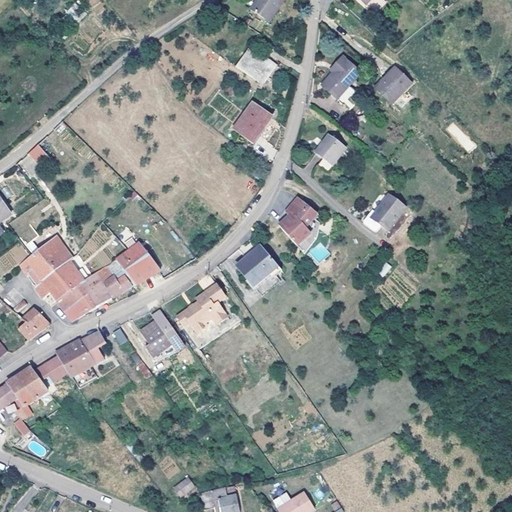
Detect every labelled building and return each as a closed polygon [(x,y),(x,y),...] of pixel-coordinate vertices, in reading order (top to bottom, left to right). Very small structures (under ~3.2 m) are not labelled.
[(99,0),(90,0),(88,2),(97,14),(105,7),(99,0)] [(283,0),(256,0),(250,10),(268,22),(283,0)] [(79,6),(75,2),(70,7),(74,11),(79,6)] [(276,67),(249,48),(235,67),(262,86),(276,67)] [(336,69),(333,73),(321,86),(337,100),(349,86),(360,73),(342,57),(334,67),(336,69)] [(395,69),(375,88),(392,104),(411,84),(395,69)] [(355,92),(349,86),(337,100),(343,105),(355,92)] [(270,117),(252,104),(234,129),(252,143),(270,117)] [(469,153),(477,146),(453,122),(445,129),(469,153)] [(54,132),(101,177),(110,168),(63,123),(54,132)] [(346,151),(328,136),(315,153),(322,159),(332,166),(346,151)] [(38,144),(27,152),(40,169),(51,160),(38,144)] [(500,168),(492,161),(487,167),(495,173),(500,168)] [(375,212),(372,210),(363,222),(376,233),(381,227),(388,232),(406,209),(388,195),(375,212)] [(284,209),(286,214),(275,223),(292,244),(306,233),(302,227),(310,218),(314,214),(296,196),(284,209)] [(0,199),(0,235),(2,234),(0,230),(0,222),(11,215),(0,199)] [(310,218),(302,227),(306,233),(292,244),(299,253),(311,239),(316,223),(310,218)] [(56,235),(30,256),(20,265),(26,275),(35,287),(67,261),(53,242),(58,238),(56,235)] [(58,238),(53,242),(67,261),(69,260),(72,258),(58,238)] [(31,252),(37,247),(31,240),(26,245),(31,252)] [(0,276),(1,278),(28,254),(18,242),(0,257),(0,276)] [(127,251),(115,259),(136,285),(161,271),(139,242),(127,251)] [(310,251),(320,262),(330,253),(320,242),(310,251)] [(261,246),(237,266),(262,296),(279,282),(274,277),(282,271),(261,246)] [(69,260),(67,261),(35,287),(43,299),(45,297),(51,292),(57,301),(80,283),(84,281),(69,260)] [(113,261),(107,265),(113,275),(120,271),(113,261)] [(392,267),(386,263),(377,274),(383,278),(392,267)] [(84,281),(80,283),(87,295),(95,308),(132,287),(125,277),(116,279),(113,275),(107,265),(92,275),(84,281)] [(87,295),(80,283),(57,301),(65,311),(87,295)] [(195,299),(197,303),(175,318),(183,328),(188,324),(194,331),(203,324),(211,319),(216,325),(226,317),(216,304),(224,298),(215,285),(195,299)] [(95,308),(87,295),(65,311),(72,321),(95,308)] [(27,304),(23,299),(13,309),(17,313),(27,304)] [(0,300),(0,312),(5,317),(18,330),(25,322),(22,317),(17,313),(13,309),(6,304),(0,300)] [(34,308),(22,317),(25,322),(18,330),(28,341),(51,324),(34,308)] [(153,315),(156,320),(172,344),(177,351),(185,346),(161,310),(153,315)] [(156,320),(139,330),(147,342),(143,345),(150,355),(172,344),(156,320)] [(206,327),(203,324),(194,331),(196,334),(206,327)] [(121,329),(113,333),(120,344),(128,340),(121,329)] [(99,331),(81,340),(55,353),(58,358),(71,377),(107,359),(99,347),(106,342),(99,331)] [(135,352),(130,355),(147,379),(152,376),(135,352)] [(35,373),(31,368),(7,384),(17,398),(23,406),(27,405),(71,377),(58,358),(35,373)] [(0,410),(17,398),(7,384),(0,389),(0,410)] [(27,405),(23,406),(14,412),(21,420),(33,413),(27,405)] [(26,425),(21,429),(26,435),(30,431),(26,425)] [(139,453),(135,456),(139,462),(143,459),(139,453)] [(194,486),(188,478),(174,488),(180,497),(194,486)] [(234,486),(225,487),(228,497),(236,495),(234,486)] [(225,487),(201,492),(204,510),(214,508),(215,511),(220,510),(220,511),(239,511),(236,495),(228,497),(225,487)] [(292,500),(287,492),(273,501),(278,509),(292,500)] [(292,500),(278,509),(279,511),(311,511),(315,510),(304,493),(292,500)]
